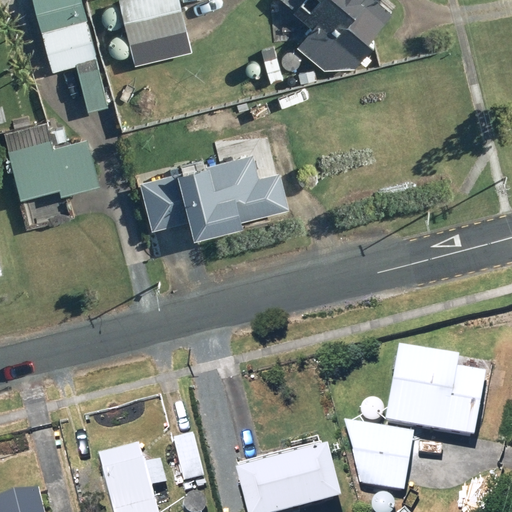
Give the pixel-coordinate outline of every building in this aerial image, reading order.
[(36,0),(54,70),(78,64),(90,109),(112,104),(85,0),(36,0)] [(122,0),(132,41),(189,28),(181,0),(122,0)] [(372,38),(394,11),(380,0),(304,0),(295,11),(315,27),(300,45),(336,75),(347,62),(355,69),(377,43),(372,38)] [(319,68),(300,72),(302,81),(320,77),(319,68)] [(102,183),(94,152),(77,156),(73,142),(54,147),(48,122),(6,133),(23,197),(62,187),(63,193),(102,183)] [(52,130),(55,142),(69,139),(66,127),(52,130)] [(245,218),(290,207),(281,171),(261,176),(255,153),(186,169),(185,162),(137,174),(141,193),(145,191),(154,228),(193,219),(197,235),(246,223),(245,218)] [(359,189),(349,195),(352,200),(363,195),(359,189)] [(36,201),(30,199),(24,202),(21,208),(24,214),(30,216),(36,214),(39,207),(36,201)] [(233,269),(249,265),(246,253),(230,256),(233,269)] [(386,430),(474,444),(477,419),(482,420),(487,396),(482,395),(485,380),(480,379),(483,362),(457,358),(456,362),(398,353),(391,399),(386,398),(384,412),(389,413),(386,430)] [(288,425),(307,431),(311,420),(292,413),(288,425)] [(282,415),(263,418),(265,438),(285,435),(282,415)] [(412,437),(346,426),(359,489),(403,496),(412,437)] [(173,444),(183,486),(203,480),(193,439),(173,444)] [(98,460),(112,511),(155,511),(150,490),(165,485),(160,465),(144,469),(139,449),(98,460)] [(243,511),(317,511),(339,506),(325,456),(321,457),(319,449),(238,471),(240,478),(235,479),(243,511)] [(0,502),(0,511),(41,511),(37,493),(0,502)] [(363,511),(375,511),(373,503),(362,506),(363,511)]
